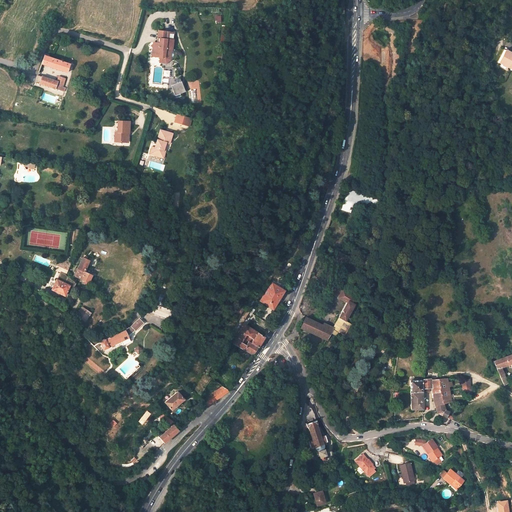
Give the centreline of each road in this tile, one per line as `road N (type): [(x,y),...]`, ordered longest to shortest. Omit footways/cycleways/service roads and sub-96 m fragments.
road 1 (primary): [(276,336),(342,168),(356,15)]
road 2 (unclassified): [(0,358),(89,469),(116,482),(218,411)]
road 3 (unclassified): [(299,378),(342,435),(428,425),(511,447)]
road 4 (track): [(342,511),(358,492),(403,491),(434,506),(460,504),(474,470),(458,432)]
road 5 (unclassified): [(0,271),(97,339),(129,322),(150,293)]
road 6 (tertiary): [(299,378),(290,463),(270,511)]
road 7 (primary): [(145,511),(218,411)]
